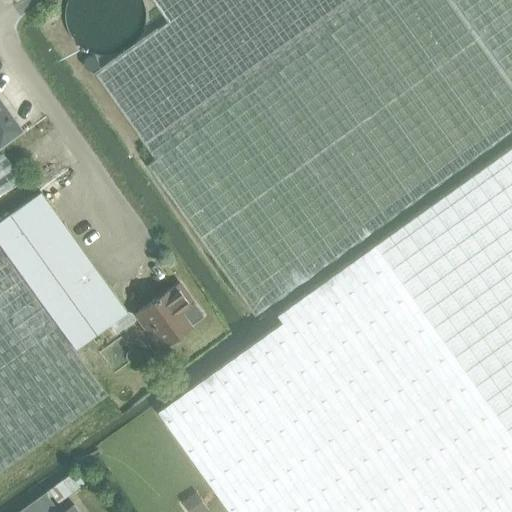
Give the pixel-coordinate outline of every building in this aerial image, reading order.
[(511,0),(54,0),(47,6),(101,82),(151,152),(155,159),(152,161),(147,165),(155,176),(255,316),(511,129),(511,0)] [(0,147),(23,130),(0,97),(0,147)] [(265,343),(161,418),(228,511),(511,511),(511,145),(256,329),(265,343)] [(5,157),(0,160),(0,192),(20,178),(5,157)] [(39,190),(0,218),(0,246),(73,348),(125,311),(111,291),(109,288),(89,261),(75,241),(39,190)] [(0,471),(107,395),(73,348),(0,246),(0,471)] [(165,291),(140,309),(151,324),(144,329),(158,348),(203,316),(178,282),(165,291)] [(46,492),(18,511),(50,511),(57,507),(56,505),(46,492)] [(197,492),(183,502),(189,511),(204,511),(209,509),(197,492)]
